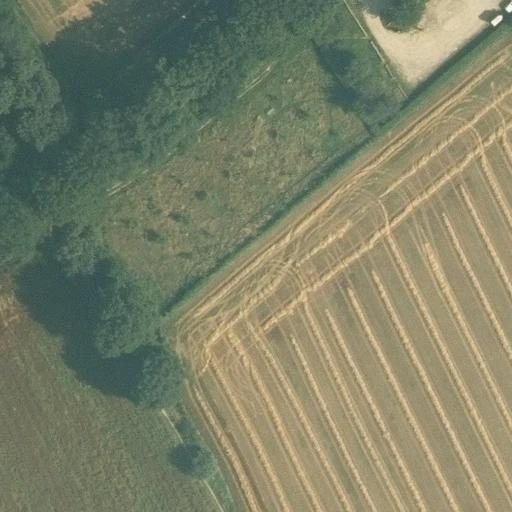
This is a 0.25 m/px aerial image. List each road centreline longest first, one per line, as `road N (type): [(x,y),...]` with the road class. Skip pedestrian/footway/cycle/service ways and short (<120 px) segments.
road 1 (track): [(215,0),(69,114),(40,157),(0,190)]
road 2 (unknown): [(94,152),(69,114),(62,82),(5,0)]
